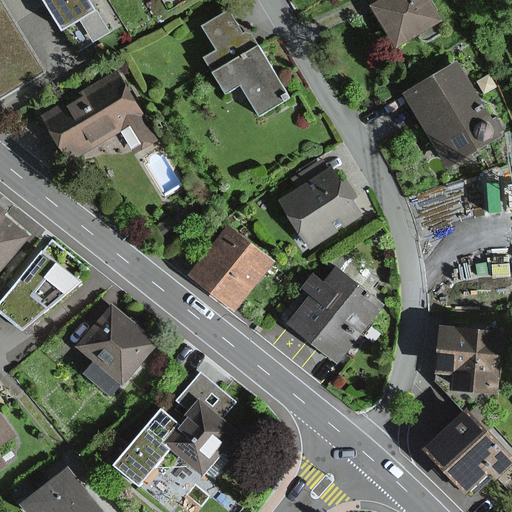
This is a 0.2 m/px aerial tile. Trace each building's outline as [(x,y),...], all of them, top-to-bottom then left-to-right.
[(85,0),(38,0),(54,25),(88,4),(85,0)] [(442,24),(427,0),(373,0),(375,3),(365,9),(392,54),(442,24)] [(0,91),(38,70),(1,4),(0,4),(0,91)] [(216,58),(205,64),(219,90),(235,82),(249,108),(279,93),(247,33),(239,37),(228,14),(201,28),(216,58)] [(404,92),(446,166),(481,146),(469,125),(484,117),(454,64),(404,92)] [(167,136),(128,66),(52,109),(76,153),(124,127),(138,152),(167,136)] [(355,216),(324,176),(277,210),(308,251),(355,216)] [(0,258),(21,236),(0,216),(0,258)] [(276,256),(235,229),(203,278),(243,304),(276,256)] [(97,276),(56,246),(13,305),(40,325),(97,276)] [(331,274),(289,333),(339,368),(381,310),(331,274)] [(109,303),(69,348),(88,365),(78,377),(103,398),(116,384),(129,396),(152,370),(141,359),(155,343),(109,303)] [(497,383),(500,339),(438,335),(435,373),(449,374),(448,390),(480,393),(481,382),(497,383)] [(165,452),(200,481),(239,434),(221,419),(235,401),(198,370),(171,402),(189,416),(174,435),(171,432),(179,422),(161,407),(110,469),(135,489),(165,452)] [(510,464),(464,413),(421,451),(457,491),(479,471),(490,482),(510,464)] [(0,440),(9,435),(0,421),(0,440)] [(82,463),(36,499),(46,511),(119,511),(120,511),(82,463)]
